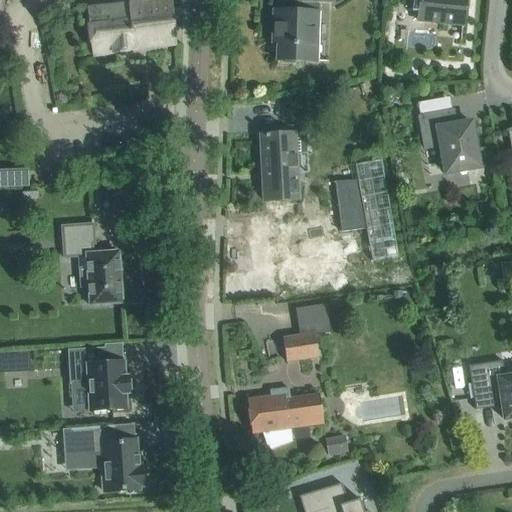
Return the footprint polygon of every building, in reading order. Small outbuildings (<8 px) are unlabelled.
[(175,45),(170,0),(128,0),(128,1),(87,6),(92,54),(175,45)] [(317,37),(318,12),(318,2),(332,3),(332,0),(292,0),(292,1),(295,2),(294,12),(273,11),(272,34),(279,34),(279,42),(276,42),(276,61),(279,61),(282,64),(293,64),(296,61),(316,62),(316,61),(313,61),(313,37),(317,37)] [(462,26),(464,0),(407,0),(419,1),(417,21),(462,26)] [(479,168),(470,123),(455,125),(453,112),(452,112),(449,98),(417,104),(420,118),(419,118),(424,149),(440,146),(445,174),(479,168)] [(298,200),(295,134),(260,136),(263,201),(298,200)] [(358,180),(334,181),(341,232),(366,228),(372,262),(398,257),(382,163),(355,168),(358,180)] [(93,254),(92,245),(94,245),(93,225),(61,227),(63,258),(86,257),(87,272),(79,273),(80,288),(88,288),(89,306),(122,304),(118,252),(93,254)] [(318,358),(314,335),(330,333),(325,305),(295,310),(300,337),(283,339),(286,362),(318,358)] [(90,412),(125,410),(124,394),(128,394),(127,378),(124,378),(123,362),(105,363),(104,349),(68,351),(70,384),(88,383),(90,412)] [(38,378),(38,357),(6,357),(6,378),(38,378)] [(511,376),(505,377),(502,361),(469,367),(475,410),(494,408),(493,405),(501,404),(504,420),(511,418),(511,376)] [(323,425),(320,396),(290,400),(290,395),(247,401),(252,434),(262,433),(268,450),(291,442),(289,429),(323,425)] [(142,487),(140,468),(139,454),(136,455),(135,441),(115,442),(113,426),(70,429),(70,430),(72,456),(100,454),(103,492),(139,490),(139,487),(142,487)] [(328,457),(348,453),(344,435),(324,439),(328,457)] [(368,511),(369,511),(366,511),(363,511),(359,499),(346,503),(344,498),(345,497),(341,484),(339,485),(299,497),(299,499),(303,511),(368,511)]
